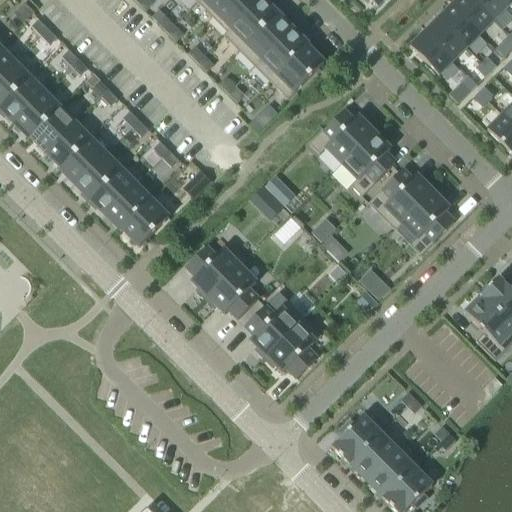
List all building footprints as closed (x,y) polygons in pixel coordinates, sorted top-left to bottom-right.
[(139,0),(136,3),(145,13),(152,6),(146,0),(139,0)] [(200,0),(197,4),(212,19),(231,0),(200,0)] [(261,1),(260,0),(231,0),(212,19),(227,34),(223,37),(224,38),(261,1)] [(367,0),(377,9),(386,0),(367,0)] [(470,0),(458,0),(451,7),(480,37),(494,23),(470,0)] [(497,0),(470,0),(494,23),(507,10),(497,0)] [(511,0),(497,0),(507,10),(511,4),(511,0)] [(277,16),(261,1),(224,38),(239,53),(277,16)] [(451,7),(437,21),(466,50),(480,37),(451,7)] [(292,31),(277,16),(239,53),(254,68),(292,31)] [(167,34),(174,27),(164,18),(157,25),(167,34)] [(437,21),(424,34),(453,64),(466,50),(437,21)] [(47,31),(38,22),(31,29),(40,38),(47,31)] [(167,34),(176,43),(183,37),(174,27),(167,34)] [(50,47),(57,40),(47,31),(40,38),(50,47)] [(307,47),(292,31),(254,68),(270,84),(307,47)] [(424,34),(409,49),(439,78),(453,64),(424,34)] [(511,41),(509,38),(503,44),(511,52),(511,41)] [(0,49),(6,43),(5,42),(0,47),(0,77),(20,57),(13,64),(0,50),(0,49)] [(270,84),(287,102),(323,66),(307,49),(308,47),(307,47),(270,84)] [(197,65),(204,58),(195,48),(188,55),(197,65)] [(78,62),(69,52),(62,59),(71,69),(78,62)] [(0,107),(35,73),(20,57),(0,77),(0,107)] [(197,65),(206,74),(213,67),(204,58),(197,65)] [(481,65),(490,74),(496,68),(487,60),(481,65)] [(87,71),(78,62),(71,69),(80,78),(87,71)] [(511,77),(511,67),(508,64),(503,69),(511,78),(511,77)] [(484,79),(490,74),(481,65),(476,71),(484,79)] [(35,73),(0,107),(0,111),(13,125),(47,91),(33,77),(36,74),(35,73)] [(228,95),(235,89),(225,79),(218,86),(228,95)] [(462,84),(471,93),(477,87),(468,79),(462,84)] [(108,92),(99,83),(92,90),(101,99),(108,92)] [(228,95),(237,105),(244,98),(235,89),(228,95)] [(486,103),(492,97),(483,89),(478,94),(486,103)] [(63,107),(47,91),(13,125),(29,141),(63,107)] [(118,102),(108,92),(101,99),(111,109),(118,102)] [(486,103),(478,94),(472,100),(481,108),(486,103)] [(511,106),(501,117),(511,128),(511,106)] [(78,122),(63,107),(29,141),(30,141),(31,140),(45,154),(78,122)] [(319,157),(326,150),(342,166),(376,132),(366,123),(364,125),(356,118),(352,122),(343,113),(309,146),(319,157)] [(139,123),(129,114),(122,121),(132,130),(139,123)] [(511,128),(501,117),(487,132),(511,157),(511,128)] [(255,119),(248,126),(257,136),(264,129),(255,119)] [(79,123),(78,122),(45,154),(60,169),(59,171),(90,141),(75,126),(79,123)] [(148,132),(139,123),(132,130),(141,139),(148,132)] [(376,132),(342,166),(357,182),(351,188),(361,199),(395,165),(386,156),(390,152),(383,144),(385,142),(376,132)] [(105,156),(90,141),(59,171),(74,186),(105,156)] [(169,153),(160,144),(153,151),(162,160),(169,153)] [(178,163),(169,153),(162,160),(171,170),(178,163)] [(120,171),(105,156),(74,186),(89,202),(120,171)] [(135,187),(120,171),(89,202),(105,217),(135,187)] [(402,172),(368,205),(394,232),(434,191),(425,182),(422,184),(415,177),(411,181),(402,172)] [(200,175),(183,192),(192,201),(209,184),(200,175)] [(264,189),(263,190),(273,200),(274,199),(284,189),(274,179),(264,189)] [(120,232),(151,202),(135,187),(105,217),(120,232)] [(263,190),(249,204),(259,214),(273,200),(263,190)] [(434,191),(394,232),(395,232),(401,226),(416,241),(410,247),(420,258),(454,224),(444,215),(449,211),(441,204),(444,201),(434,191)] [(139,249),(168,220),(151,202),(120,232),(121,233),(122,232),(139,249)] [(325,220),(311,234),(321,245),(335,231),(325,220)] [(331,238),(321,247),(328,253),(337,244),(331,238)] [(195,278),(191,282),(198,289),(195,292),(205,302),(245,262),(229,245),(214,258),(205,249),(186,269),(195,278)] [(245,262),(205,302),(215,312),(217,309),(224,316),(229,312),(238,321),(257,302),(248,292),(256,285),(240,269),(246,262),(245,262)] [(337,267),(329,276),(337,284),(345,275),(337,267)] [(511,293),(498,279),(480,297),(511,328),(511,293)] [(264,308),(244,328),(254,337),(249,341),(257,349),(254,351),(264,361),(304,321),(315,310),(299,293),(287,304),(278,294),(264,308)] [(366,294),(356,304),(368,315),(377,306),(366,294)] [(480,297),(481,299),(465,315),(464,314),(463,314),(483,335),(475,343),(495,363),(511,345),(511,328),(480,297)] [(304,321),(264,361),(273,371),(276,368),(283,375),(287,371),(297,380),(316,361),(307,351),(321,338),(304,321)] [(483,391),(491,398),(502,387),(494,380),(483,391)] [(400,402),(414,416),(421,408),(408,394),(400,402)] [(386,430),(368,412),(354,427),(350,423),(340,434),(343,437),(331,449),(348,467),(386,430)] [(442,428),(434,436),(447,450),(455,442),(442,428)] [(402,446),(397,451),(381,435),(386,430),(348,467),(349,467),(350,466),(366,483),(403,447),(402,446)] [(420,464),(403,447),(366,483),(383,499),(382,500),(382,501),(420,464)] [(420,464),(382,501),(393,511),(406,511),(412,506),(415,510),(426,499),(422,496),(432,486),(415,469),(420,464)]
